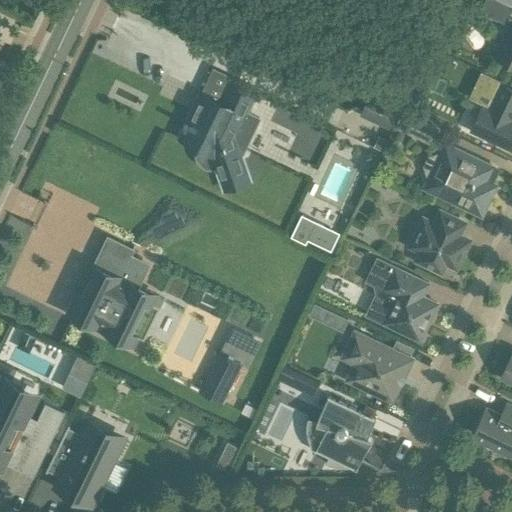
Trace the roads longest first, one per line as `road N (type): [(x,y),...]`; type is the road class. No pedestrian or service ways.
road 1 (residential): [(511,250),(414,461),(413,494)]
road 2 (tertiary): [(0,172),(81,0)]
